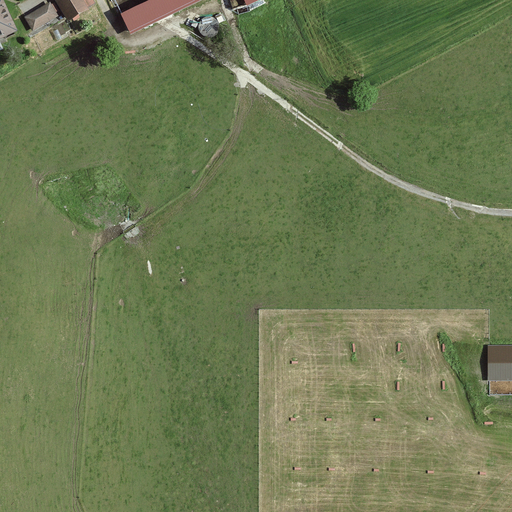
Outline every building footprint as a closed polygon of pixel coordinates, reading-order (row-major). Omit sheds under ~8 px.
[(81,0),(58,0),(55,2),(69,24),(89,12),(88,10),(81,0)] [(90,0),(81,0),(88,10),(95,6),(90,0)] [(244,0),(247,5),(258,0),(150,0),(122,14),(131,34),(200,0),(244,0)] [(0,38),(14,32),(0,1),(0,38)] [(56,20),(48,6),(24,19),(32,33),(56,20)] [(207,37),(210,37),(213,36),(216,34),(218,31),(219,28),(219,25),(218,21),(215,19),(212,17),(209,17),(205,17),(202,19),(200,21),(199,24),(198,28),(199,31),(201,34),(204,36),(207,37)] [(511,346),(489,347),(489,380),(511,379),(511,346)]
